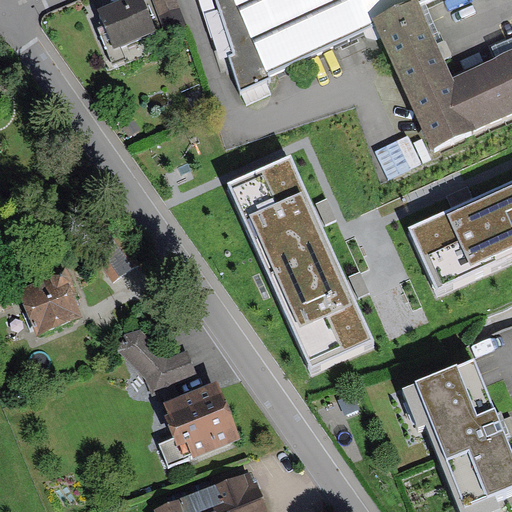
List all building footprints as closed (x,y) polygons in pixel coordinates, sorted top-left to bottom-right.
[(113,69),(127,63),(122,52),(157,37),(143,2),(141,0),(132,0),(97,15),(104,30),(98,33),(113,69)] [(176,0),(151,0),(166,38),(188,30),(176,0)] [(213,0),(219,14),(234,60),(228,62),(240,97),(271,83),(269,78),(374,30),(419,10),(440,0),(213,0)] [(419,10),(374,30),(433,159),(511,122),(511,58),(497,66),(454,85),(419,10)] [(234,60),(219,14),(205,18),(220,64),(228,62),(234,60)] [(511,42),(491,52),(497,66),(511,58),(511,42)] [(292,163),(228,191),(311,379),(376,350),(292,163)] [(438,300),(511,266),(511,188),(409,236),(438,300)] [(93,257),(113,286),(141,267),(122,239),(113,243),(93,257)] [(37,343),(84,323),(74,300),(79,298),(67,270),(56,274),(53,266),(43,270),(48,281),(16,294),(37,343)] [(0,314),(13,309),(4,288),(0,289),(0,314)] [(124,337),(117,354),(158,398),(162,396),(168,410),(171,408),(165,395),(199,380),(188,353),(169,361),(141,333),(124,337)] [(486,511),(511,502),(511,463),(476,373),(416,397),(461,511),(486,511)] [(241,447),(217,389),(171,408),(168,410),(164,411),(169,424),(164,426),(172,444),(159,449),(169,472),(192,463),(193,466),(241,447)] [(264,511),(251,478),(162,511),(264,511)]
